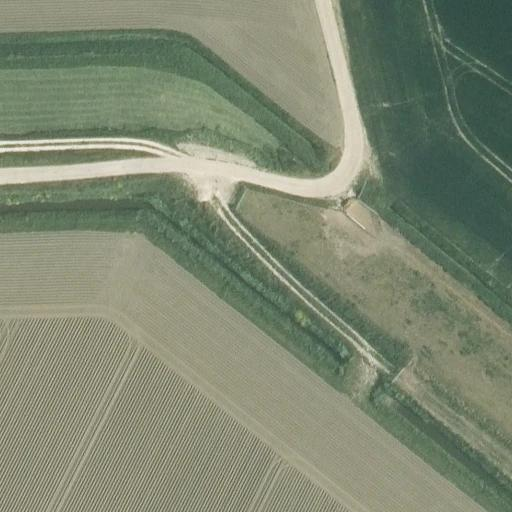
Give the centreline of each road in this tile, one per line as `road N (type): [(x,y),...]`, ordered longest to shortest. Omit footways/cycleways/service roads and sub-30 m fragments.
road 1 (track): [(193,168),(252,241),(511,455)]
road 2 (track): [(325,0),(363,154),(349,184),(320,196),(193,168)]
road 3 (track): [(193,168),(133,148),(0,151)]
road 4 (track): [(193,168),(0,182)]
